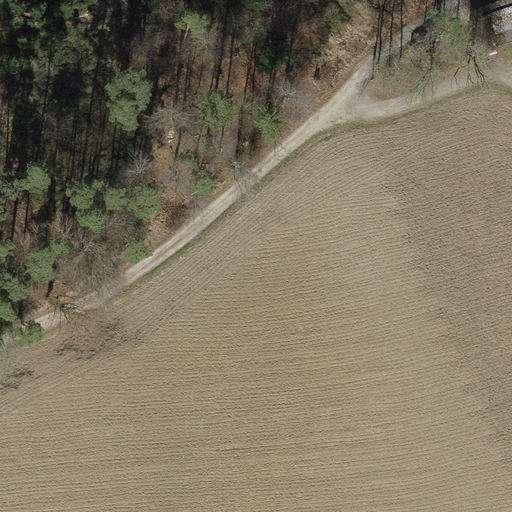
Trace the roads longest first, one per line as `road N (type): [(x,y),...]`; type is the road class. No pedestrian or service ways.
road 1 (track): [(0,341),(51,322),(190,233),(331,118)]
road 2 (track): [(331,118),(489,70),(474,21),(478,0)]
road 3 (track): [(453,0),(400,38),(331,118)]
